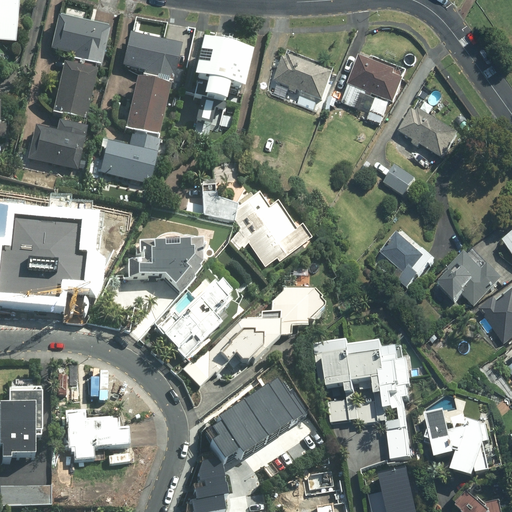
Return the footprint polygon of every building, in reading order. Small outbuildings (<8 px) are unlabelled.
[(14,0),(0,0),(0,42),(20,44),(24,1),(14,0)] [(115,28),(63,16),(55,50),(77,55),(75,61),(106,68),(115,28)] [(177,84),(187,46),(135,34),(128,66),(147,71),(146,76),(177,84)] [(262,56),(212,44),(197,97),(205,99),(199,122),(223,129),(228,112),(231,113),(238,88),(252,92),(262,56)] [(289,52),(277,83),(326,102),(338,72),(289,52)] [(401,71),(363,56),(351,85),(398,104),(408,78),(399,75),(401,71)] [(101,71),(69,64),(58,114),(90,122),(101,71)] [(175,87),(142,79),(130,129),(163,137),(175,87)] [(401,132),(447,159),(462,133),(423,110),(421,112),(415,108),(401,132)] [(60,132),(40,128),(33,161),(82,172),(92,129),(63,122),(60,132)] [(134,147),(106,140),(98,174),(155,188),(166,143),(136,136),(134,147)] [(421,179),(400,165),(387,186),(408,199),(421,179)] [(279,260),(281,263),(316,239),(306,225),(300,229),(281,202),(272,208),(262,193),(242,208),(242,206),(222,199),(221,194),(219,194),(219,187),(219,181),(206,182),(205,185),(193,186),(187,215),(234,223),(267,269),(279,260)] [(5,248),(1,290),(63,296),(64,280),(84,282),(87,250),(79,249),(82,219),(17,213),(14,249),(5,248)] [(406,231),(386,253),(410,274),(405,280),(414,288),(424,277),(425,278),(441,261),(406,231)] [(181,296),(201,277),(205,272),(208,265),(207,240),(147,242),(148,262),(132,262),(132,279),(164,278),(181,296)] [(468,296),(479,308),(510,280),(495,264),(488,271),(471,253),(448,274),(452,278),(442,288),(458,305),(468,296)] [(156,325),(187,360),(229,324),(220,314),(236,300),(234,298),(239,294),(229,282),(224,287),(219,281),(214,286),(208,280),(156,325)] [(257,366),(286,339),(288,337),(296,336),(297,328),(313,328),(313,322),(319,323),(330,312),(331,305),(327,301),(328,299),(320,291),(317,291),(314,289),(287,288),(286,289),(285,295),(275,305),(275,314),(268,320),(248,320),(189,373),(203,389),(219,375),(220,376),(242,357),(250,366),(255,363),(257,366)] [(500,300),(483,311),(507,346),(511,342),(511,296),(502,303),(500,300)] [(389,422),(394,461),(415,458),(412,429),(413,429),(410,400),(416,399),(414,387),(419,386),(415,360),(407,361),(405,348),(390,350),(390,342),(356,347),(355,341),(327,345),(330,369),(322,370),(323,385),(331,384),(332,389),(349,387),(350,401),(331,403),(333,424),(352,422),(360,422),(361,426),(389,422)] [(277,375),(269,381),(295,419),(308,411),(292,387),(287,390),(277,375)] [(257,389),(282,427),(295,419),(269,381),(257,389)] [(257,389),(244,399),(269,436),(282,427),(257,389)] [(0,470),(2,471),(2,464),(17,464),(17,460),(42,461),(42,437),(45,437),(45,433),(47,433),(47,390),(10,390),(10,400),(9,400),(9,405),(0,405),(0,470)] [(231,407),(257,444),(269,436),(244,399),(231,407)] [(231,407),(217,416),(221,422),(240,449),(243,454),(257,444),(231,407)] [(496,472),(490,447),(491,442),(487,424),(473,420),(471,429),(457,432),(452,410),(432,414),(442,459),(462,454),(462,453),(464,452),(459,471),(482,477),(482,475),(496,472)] [(76,454),(76,463),(98,462),(97,448),(136,446),(135,429),(123,430),(123,418),(89,420),(88,411),(68,412),(70,454),(76,454)] [(220,435),(213,439),(227,459),(240,449),(221,422),(214,426),(220,435)] [(200,480),(206,479),(225,475),(223,465),(217,457),(204,460),(199,472),(200,480)] [(428,511),(417,466),(384,474),(393,511),(428,511)] [(196,487),(197,498),(224,495),(229,494),(225,475),(206,479),(207,485),(196,487)] [(466,501),(462,506),(466,509),(466,511),(507,511),(503,500),(488,504),(473,491),(465,500),(466,501)] [(193,498),(194,511),(205,511),(225,509),(224,495),(197,498),(193,498)]
